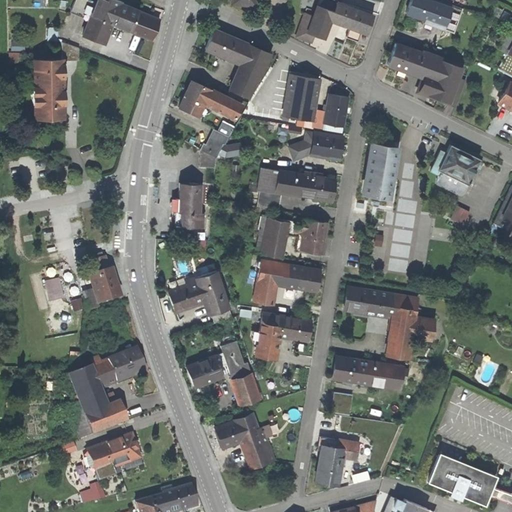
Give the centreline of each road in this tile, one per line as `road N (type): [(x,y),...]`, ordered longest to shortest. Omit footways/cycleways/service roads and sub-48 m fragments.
road 1 (residential): [(363,85),(295,506),(278,511)]
road 2 (primary): [(218,511),(136,279),(136,186)]
road 3 (residential): [(363,85),(184,0)]
road 4 (primary): [(136,186),(181,0)]
road 5 (residential): [(511,154),(363,85)]
road 6 (unclassified): [(136,186),(0,210)]
